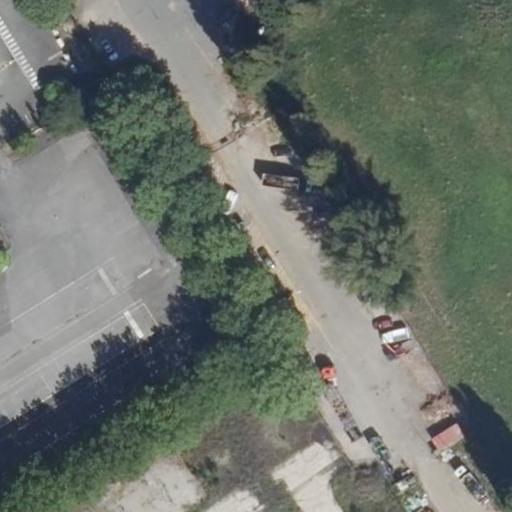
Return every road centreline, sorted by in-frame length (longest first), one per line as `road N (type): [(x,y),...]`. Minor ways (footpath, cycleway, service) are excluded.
road 1 (unclassified): [(144,7),(458,511)]
road 2 (unknown): [(169,47),(117,92),(95,132),(94,163),(141,285),(146,313),(139,329),(0,415)]
road 3 (unknown): [(388,399),(197,511)]
